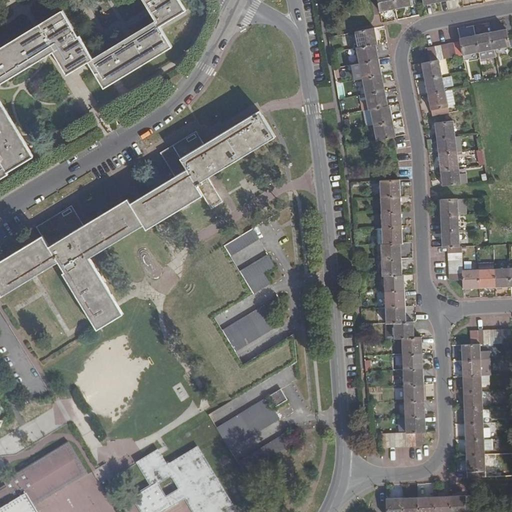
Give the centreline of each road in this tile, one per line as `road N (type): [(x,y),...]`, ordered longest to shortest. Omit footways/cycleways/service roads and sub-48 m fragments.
road 1 (secondary): [(341,475),(322,179),(300,35)]
road 2 (residential): [(511,8),(422,25),(399,45),(417,146),(421,286),(430,310)]
road 3 (tertiary): [(0,212),(180,96),(235,5)]
road 4 (residential): [(430,310),(439,326),(439,455),(417,472),(341,475)]
